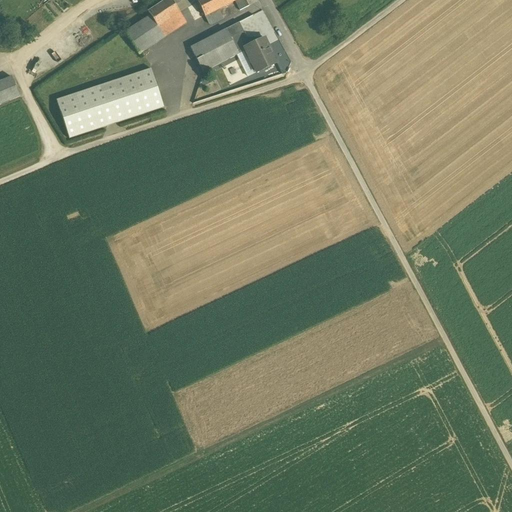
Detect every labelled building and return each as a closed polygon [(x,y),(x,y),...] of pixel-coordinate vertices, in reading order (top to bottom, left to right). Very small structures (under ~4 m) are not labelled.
[(166,0),(148,13),(150,16),(158,28),(180,13),(174,5),(170,0),(166,0)] [(196,0),(205,17),(218,10),(235,1),(237,0),(196,0)] [(245,0),(237,0),(235,1),(239,11),(249,6),(245,0)] [(218,10),(205,17),(209,25),(212,25),(223,19),(218,10)] [(150,16),(125,33),(139,54),(164,38),(158,28),(150,16)] [(239,23),(226,29),(231,39),(244,32),(239,23)] [(226,29),(190,48),(200,67),(203,73),(236,56),(239,54),(237,52),(231,39),(226,29)] [(244,32),(231,39),(234,45),(247,38),(244,32)] [(247,38),(234,45),(238,52),(244,49),(244,48),(250,45),(247,38)] [(250,45),(244,48),(244,49),(256,73),(276,63),(264,38),(250,45)] [(256,73),(244,49),(238,52),(237,52),(239,54),(236,56),(247,77),(256,73)] [(151,69),(56,101),(69,139),(164,107),(151,69)] [(11,77),(0,81),(0,105),(20,97),(11,77)]
